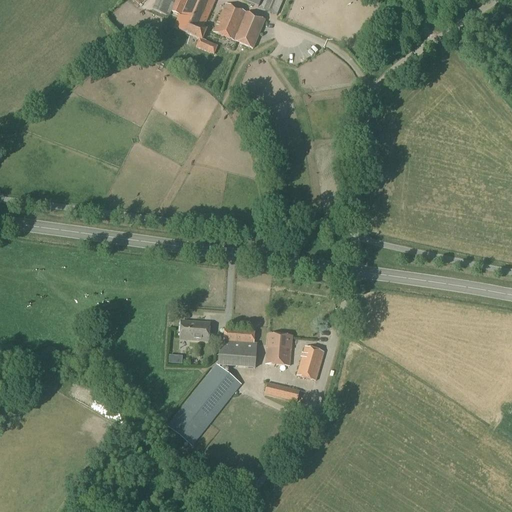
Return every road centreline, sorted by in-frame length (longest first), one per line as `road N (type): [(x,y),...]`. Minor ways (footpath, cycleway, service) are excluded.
road 1 (secondary): [(351,271),(0,225)]
road 2 (unclassified): [(351,271),(374,90),(496,0)]
road 3 (unclassified): [(242,511),(315,426),(351,271)]
road 4 (secondary): [(511,297),(351,271)]
